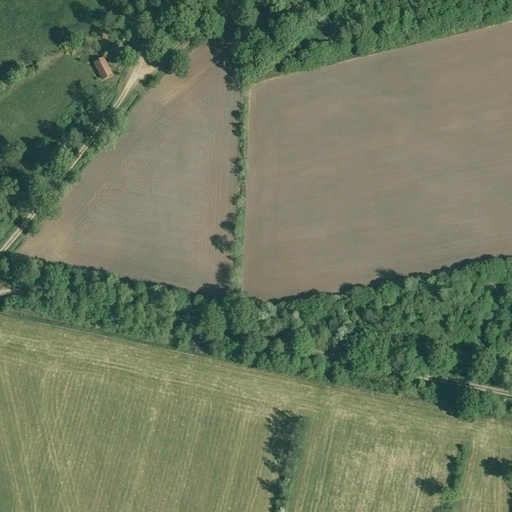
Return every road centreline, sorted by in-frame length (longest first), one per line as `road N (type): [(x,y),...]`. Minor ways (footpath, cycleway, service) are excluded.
road 1 (track): [(0,286),(511,393)]
road 2 (track): [(0,254),(137,72)]
